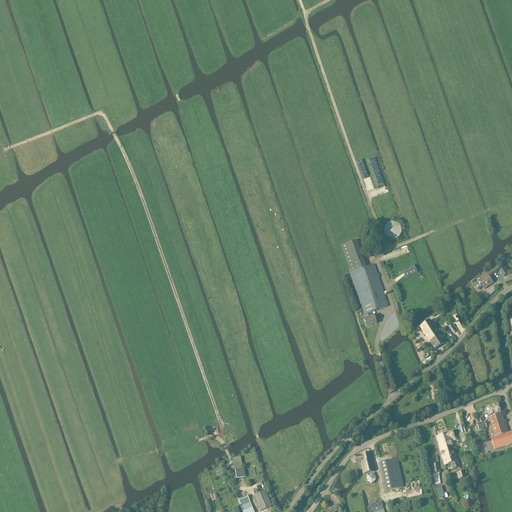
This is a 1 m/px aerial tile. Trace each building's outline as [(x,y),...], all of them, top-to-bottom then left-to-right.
[(356,241),(341,246),(350,273),(364,315),(367,314),(372,312),(388,307),(374,265),(366,267),(356,241)] [(406,277),(417,273),(414,265),(403,270),(406,277)] [(499,270),(496,266),(484,274),(486,278),(479,282),(484,289),(492,283),(488,278),(499,270)] [(503,276),(508,273),(506,270),(504,268),(500,271),(503,276)] [(372,312),(367,314),(369,317),(364,319),(366,327),(376,324),(374,316),(373,316),(372,312)] [(437,335),(439,334),(430,320),(420,327),(430,342),(438,336),(437,335)] [(438,336),(430,342),(435,350),(445,343),(439,334),(437,335),(438,336)] [(493,413),(500,411),(498,404),(486,408),(488,413),(492,412),(493,413)] [(500,412),(500,411),(493,413),(492,412),(488,413),(489,415),(490,415),(490,417),(489,418),(495,438),(491,439),(495,450),(511,444),(511,435),(511,433),(507,434),(501,414),(500,414),(499,412),(500,412)] [(486,428),(485,422),(477,424),(479,430),(486,428)] [(452,431),(440,435),(441,440),(445,439),(447,442),(449,447),(452,445),(451,442),(455,441),(454,438),(452,431)] [(440,435),(437,437),(443,459),(456,455),(452,445),(449,447),(447,442),(445,439),(441,440),(440,435)] [(375,472),(375,471),(371,453),(355,456),(356,463),(361,462),(363,474),(375,472)] [(456,455),(443,459),(444,466),(451,464),(452,466),(450,467),(451,470),(460,467),(456,455)] [(241,457),(233,459),(237,479),(246,477),(245,473),(244,473),(241,457)] [(386,491),(403,487),(397,459),(379,463),(386,491)] [(464,471),(457,473),(458,480),(459,479),(460,483),(469,480),(468,477),(466,477),(464,471)] [(366,482),(372,484),(376,480),(373,474),(367,475),(366,482)] [(260,511),(272,507),(266,491),(254,495),(260,511)] [(247,496),(238,500),(243,511),(254,511),(252,508),(250,501),(247,496)] [(371,511),(384,511),(381,501),(370,504),(371,511)]
